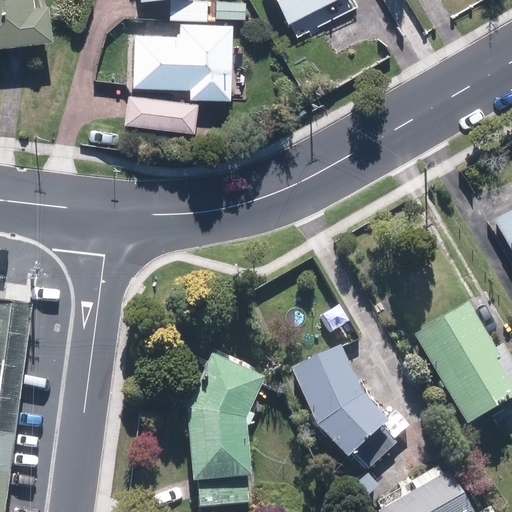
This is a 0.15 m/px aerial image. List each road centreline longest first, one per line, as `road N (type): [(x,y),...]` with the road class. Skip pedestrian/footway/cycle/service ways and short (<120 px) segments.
road 1 (secondary): [(114,213),(204,213),(292,189),(511,61)]
road 2 (residential): [(73,511),(114,213)]
